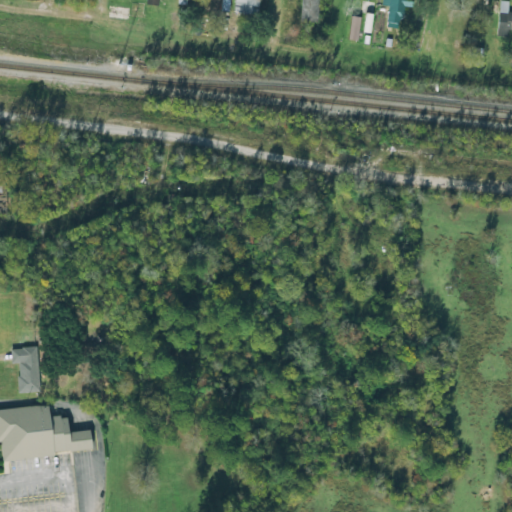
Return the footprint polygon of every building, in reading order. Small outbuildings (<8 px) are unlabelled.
[(231,0),(221,0),(222,12),(231,12),(231,0)] [(259,14),(260,0),(235,0),(234,13),(259,14)] [(318,0),(301,0),(301,22),(318,22),(318,0)] [(382,0),(382,5),(388,5),(387,26),(401,26),(402,6),(414,6),(413,0),(382,0)] [(497,36),(508,36),(508,29),(511,29),(511,9),(508,9),(509,1),(499,0),(497,36)] [(0,215),(8,216),(8,184),(0,184),(0,215)] [(366,302),(376,302),(376,262),(366,262),(366,302)] [(40,391),(36,347),(10,349),(11,364),(17,363),(19,393),(40,391)] [(92,430),(71,432),(69,416),(51,417),(50,405),(0,409),(0,442),(2,443),(3,460),(94,452),(92,430)]
